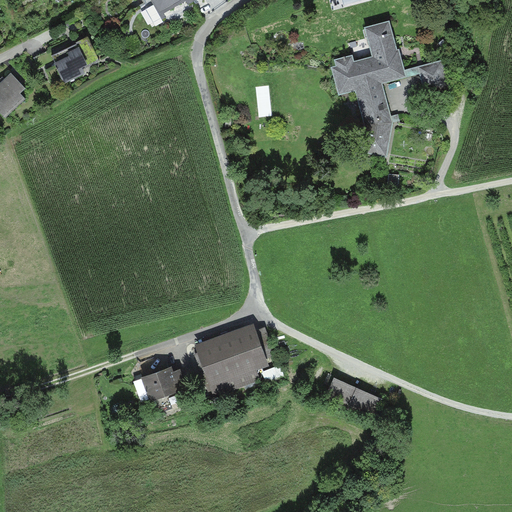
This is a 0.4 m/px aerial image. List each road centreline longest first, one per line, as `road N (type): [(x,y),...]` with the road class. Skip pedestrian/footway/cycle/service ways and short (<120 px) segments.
road 1 (residential): [(260,315),(246,233),(198,67),(208,25),(241,0)]
road 2 (track): [(0,406),(260,315)]
road 3 (track): [(511,417),(421,392),(260,315)]
